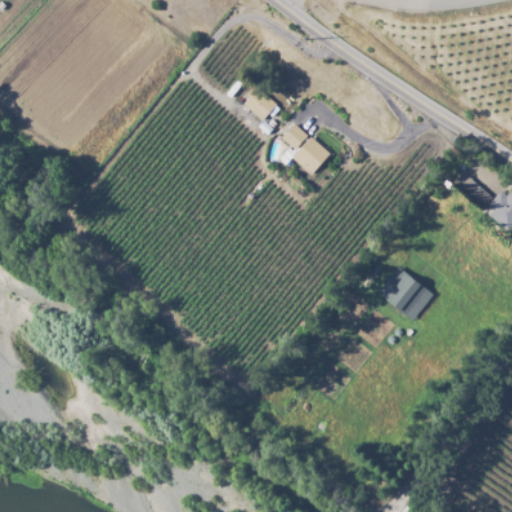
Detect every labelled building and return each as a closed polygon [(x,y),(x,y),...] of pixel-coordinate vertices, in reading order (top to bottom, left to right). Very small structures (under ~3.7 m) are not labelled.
[(242,103),(261,119),(274,104),(256,88),(242,103)] [(306,134),(292,123),(281,138),(296,149),(306,134)] [(330,151),(309,137),(292,160),(313,175),(330,151)] [(488,203),(494,209),(489,214),(507,230),(511,224),(511,186),(505,194),(500,190),(488,203)] [(397,266),(376,294),(409,321),(431,294),(397,266)]
